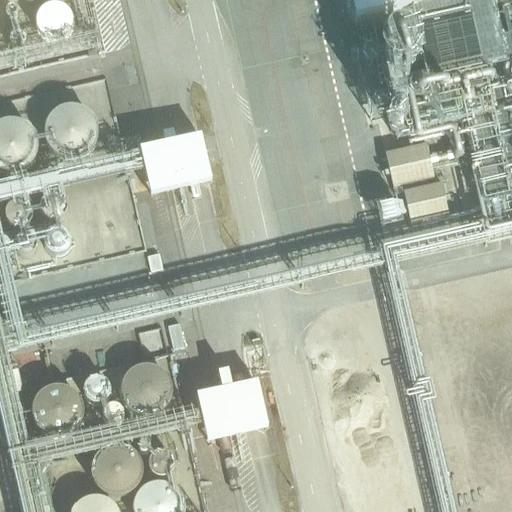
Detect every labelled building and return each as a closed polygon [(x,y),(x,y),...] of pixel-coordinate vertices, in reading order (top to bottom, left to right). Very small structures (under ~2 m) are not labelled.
[(416,139),(464,128),(483,211),(510,205),(511,210),(511,209),(511,40),(500,43),(490,0),(347,0),(355,30),(410,17),(417,50),(382,59),(381,55),(379,55),(377,51),(354,56),(369,125),(411,116),(416,139)] [(511,0),(490,0),(500,43),(511,40),(511,0)] [(73,32),(73,28),(73,25),(72,21),(69,16),(66,13),(63,12),(61,11),(56,10),(53,10),(48,11),(43,14),(40,17),(38,21),(37,24),(36,28),(36,31),(37,35),(39,38),(41,41),(44,43),(47,45),(51,46),(54,47),(58,47),(62,45),(65,44),(68,42),(70,38),(72,35),(73,32)] [(6,19),(6,21),(7,23),(8,24),(10,25),(12,25),(13,25),(15,24),(16,22),(17,21),(17,19),(17,17),(15,16),(14,15),(12,14),(10,14),(9,15),(7,16),(6,18),(6,19)] [(27,49),(27,46),(26,43),(24,41),(21,40),(18,39),(15,40),(12,42),(11,44),(10,47),(10,49),(10,52),(12,54),(14,56),(17,57),(20,57),(22,56),(25,54),(27,52),(27,49)] [(452,511),(429,410),(433,409),(435,407),(431,388),(428,387),(425,388),(404,301),(408,299),(403,280),(400,281),(398,269),(511,244),(511,213),(511,210),(510,205),(483,211),(487,231),(266,283),(42,336),(35,332),(24,335),(0,233),(0,210),(145,176),(141,161),(141,160),(0,191),(0,77),(98,54),(96,42),(0,64),(0,378),(11,376),(8,362),(18,360),(17,356),(270,299),(380,274),(435,511),(452,511)] [(97,144),(98,139),(96,131),(94,126),(91,122),(87,118),(82,115),(78,114),(73,113),(68,113),(64,114),(58,117),(55,119),(51,123),(48,128),(46,133),(46,138),(46,143),(47,147),(49,152),(52,156),(56,160),(61,163),(64,164),(70,165),(75,165),(80,164),(85,162),(89,158),(93,155),(96,149),(97,144)] [(405,137),(406,135),(407,132),(406,129),(404,126),(401,124),(399,124),(396,124),(393,125),(390,127),(389,129),(388,132),(389,135),(390,138),(392,140),(395,142),(398,142),(401,141),(403,140),(405,137)] [(37,158),(38,153),(37,145),(34,139),(32,136),(27,132),(22,129),(19,128),(13,127),(8,127),(4,128),(0,129),(0,175),(1,177),(5,178),(10,179),(16,179),(20,177),(25,175),(30,172),(33,168),(36,163),(37,158)] [(141,160),(141,161),(145,176),(150,201),(212,187),(201,141),(176,147),(173,135),(163,138),(165,150),(140,155),(141,160)] [(385,159),(393,193),(433,184),(426,150),(385,159)] [(440,189),(403,198),(410,229),(448,219),(440,189)] [(42,220),(45,223),(49,226),(53,226),(58,226),(62,224),(65,221),(67,217),(67,212),(66,208),(64,204),(61,201),(56,199),(52,199),(48,201),(44,203),(41,207),(40,211),(41,216),(42,220)] [(8,228),(11,231),(15,233),(19,234),(23,234),(27,232),(31,228),(33,224),(33,220),(32,215),(30,212),(26,209),(22,207),(17,207),(13,209),(10,211),(7,215),(6,219),(6,224),(8,228)] [(392,209),(375,214),(378,230),(396,226),(404,221),(401,211),(392,209)] [(15,251),(15,254),(16,257),(19,260),(22,261),(25,262),(29,261),(32,260),(34,257),(36,254),(36,250),(35,247),(33,244),(30,242),(27,241),(24,241),(20,242),(17,244),(16,247),(15,251)] [(145,423),(153,422),(161,419),(167,413),(170,406),(172,398),(170,390),(167,383),(161,378),(153,374),(145,373),(137,375),(130,380),(125,386),(122,394),(122,403),(125,411),(131,417),(137,421),(145,423)] [(23,396),(18,374),(11,376),(0,378),(0,400),(15,397),(23,396)] [(204,434),(207,447),(268,433),(258,387),(233,393),(229,376),(218,379),(222,396),(197,401),(200,416),(204,434)] [(92,408),(96,409),(101,409),(104,407),(107,404),(109,400),(110,396),(109,391),(107,388),(103,385),(99,384),(95,383),(91,385),(87,387),(85,391),(84,395),(84,399),(86,403),(88,406),(92,408)] [(56,443),(64,442),(72,438),(78,433),(81,426),(83,418),(81,410),(78,403),(72,397),(65,394),(57,393),(48,395),(41,400),(36,406),(33,414),(33,423),(37,431),(42,437),(49,441),(56,443)] [(151,453),(150,450),(149,448),(148,447),(204,434),(200,416),(28,453),(15,397),(0,400),(0,418),(21,511),(185,511),(185,509),(183,505),(181,501),(178,497),(174,494),(171,481),(173,479),(175,476),(175,473),(175,469),(174,466),(173,464),(170,461),(167,459),(164,458),(160,458),(157,459),(155,461),(150,456),(151,455),(151,453)] [(107,428),(110,430),(113,431),(117,431),(120,429),(122,427),(124,424),(124,421),(123,418),(122,415),(120,413),(117,412),(114,411),(111,412),(108,413),(106,416),(104,419),(104,422),(105,426),(107,428)]
